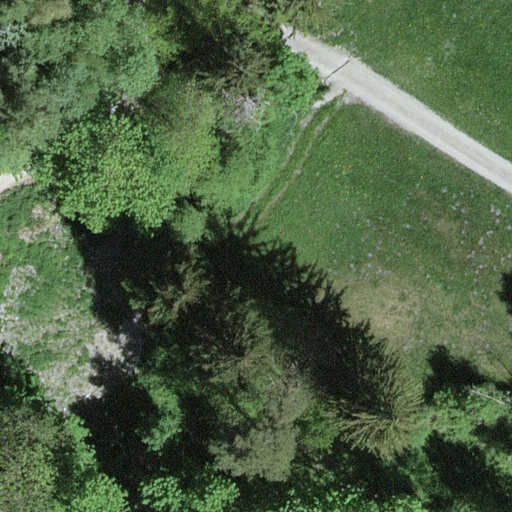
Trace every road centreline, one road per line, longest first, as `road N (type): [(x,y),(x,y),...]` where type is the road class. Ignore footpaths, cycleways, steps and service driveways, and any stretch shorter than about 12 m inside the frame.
road 1 (track): [(511,179),(223,0)]
road 2 (track): [(137,0),(126,75),(65,137),(0,171)]
